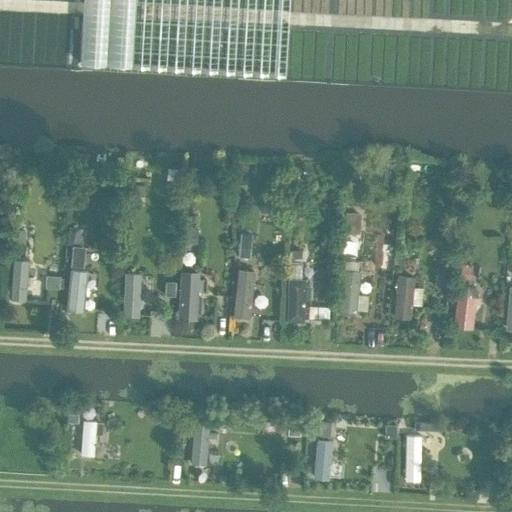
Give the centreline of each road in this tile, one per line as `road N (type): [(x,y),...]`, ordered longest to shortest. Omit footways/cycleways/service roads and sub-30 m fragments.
road 1 (track): [(511,367),(0,341)]
road 2 (track): [(511,28),(0,3)]
road 3 (track): [(0,487),(415,511)]
